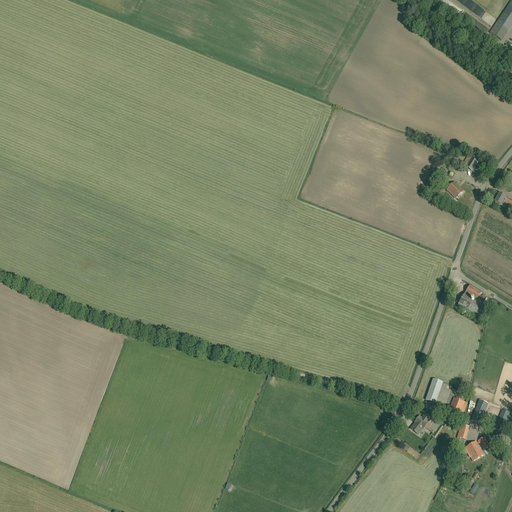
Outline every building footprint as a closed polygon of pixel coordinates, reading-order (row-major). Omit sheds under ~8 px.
[(500,18),(490,34),(501,41),(511,25),(511,14),(505,10),(500,18)] [(478,181),(484,172),(479,169),(475,167),(478,163),(467,157),(462,165),(466,168),(472,172),(476,174),(474,178),(478,181)] [(441,182),(447,175),(442,172),(437,178),(441,182)] [(456,199),(463,192),(455,183),(447,190),(456,199)] [(503,202),(505,197),(499,194),(498,194),(497,194),(497,196),(497,197),(498,197),(495,202),(501,206),(501,205),(504,207),(506,204),(503,202)] [(511,207),(511,200),(505,197),(503,202),(506,204),(511,206),(511,207)] [(478,319),(486,305),(476,300),(481,293),(469,286),(457,307),(478,319)] [(432,380),(425,401),(435,404),(442,383),(432,380)] [(463,415),(467,403),(453,399),(449,410),(463,415)] [(479,424),(487,405),(480,402),(472,421),(479,424)] [(502,433),(509,413),(502,411),(495,430),(502,433)] [(425,415),(422,419),(419,417),(415,424),(411,430),(418,435),(423,429),(423,430),(425,428),(428,430),(431,425),(428,423),(431,419),(425,415)] [(465,440),(469,427),(461,425),(454,449),(459,451),(463,439),(465,440)] [(483,450),(490,446),(485,437),(478,441),(483,450)] [(473,462),(483,455),(476,442),(465,449),(473,462)] [(468,491),(474,482),(469,478),(463,488),(468,491)]
